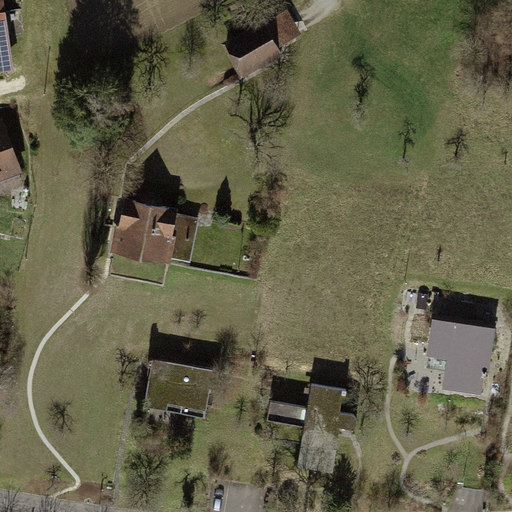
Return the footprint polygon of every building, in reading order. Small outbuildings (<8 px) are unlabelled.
[(0,0),(0,68),(11,67),(1,0),(0,0)] [(266,24),(228,44),(244,73),(282,52),(266,24)] [(3,124),(0,124),(0,175),(19,169),(3,124)] [(138,200),(127,198),(117,251),(169,262),(170,254),(190,258),(198,218),(178,214),(179,208),(162,205),(163,198),(140,194),(138,200)] [(496,325),(436,316),(432,344),(451,347),(445,386),(482,391),(486,362),(490,363),(496,325)] [(221,369),(154,358),(151,358),(150,360),(150,364),(153,365),(147,397),(183,404),(182,412),(207,417),(212,387),(218,388),(221,369)] [(348,389),(313,384),(299,464),(335,470),(342,427),(351,428),(356,426),(358,422),(357,417),(354,414),(342,412),(345,393),(348,394),(348,389)] [(283,402),(273,401),(269,420),(280,422),(283,402)] [(237,449),(219,446),(213,477),(231,481),(237,449)] [(271,455),(237,449),(231,481),(265,487),(271,455)] [(496,456),(471,452),(466,484),(492,488),(496,456)]
